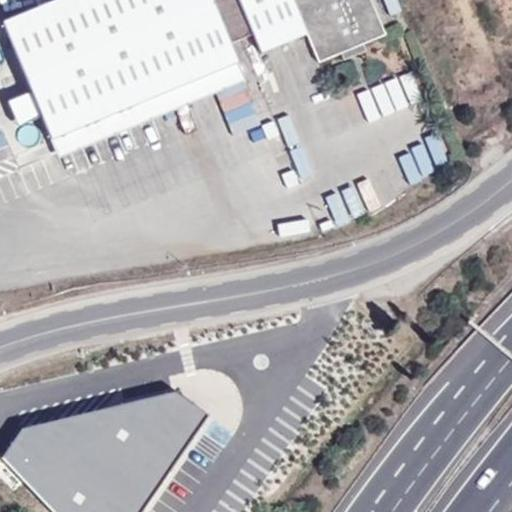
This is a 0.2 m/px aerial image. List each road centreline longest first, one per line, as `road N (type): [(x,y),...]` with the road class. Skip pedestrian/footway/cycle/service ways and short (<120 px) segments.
road 1 (secondary): [(511,178),(438,230),(323,277),(0,346)]
road 2 (unknown): [(376,258),(194,511)]
road 3 (motorway): [(511,346),(361,511)]
road 4 (motorway): [(511,346),(396,511)]
